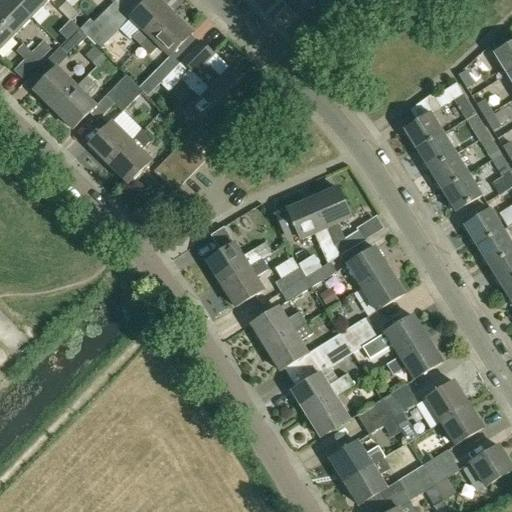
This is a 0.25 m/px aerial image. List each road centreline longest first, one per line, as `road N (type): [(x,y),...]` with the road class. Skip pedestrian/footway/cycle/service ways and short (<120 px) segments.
road 1 (residential): [(307,511),(165,286),(0,114)]
road 2 (residential): [(211,0),(355,146),(511,395)]
